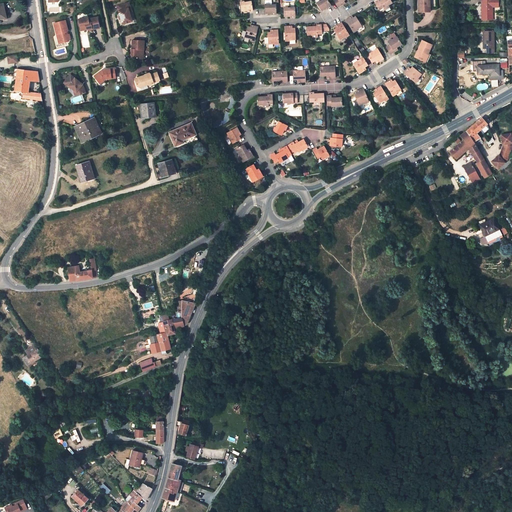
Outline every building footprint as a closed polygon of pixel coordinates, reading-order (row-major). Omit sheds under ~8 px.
[(331,5),(327,0),(323,0),(317,4),(321,10),(323,8),(324,9),(327,7),(331,5)] [(380,10),(383,8),(384,10),(389,7),(388,5),(392,3),(390,0),(380,0),(379,1),(379,0),(378,0),(377,0),(375,2),(376,3),(380,10)] [(427,0),(418,0),(418,12),(429,12),(429,5),(428,5),(427,0)] [(498,0),(482,0),(482,20),(493,20),(493,7),(498,7),(498,0)] [(249,10),(253,9),(251,1),(240,3),(241,10),(245,9),(245,11),(249,10)] [(128,3),(117,7),(118,12),(119,12),(120,17),(121,20),(123,25),(132,22),(129,13),(128,9),(130,8),(128,3)] [(265,9),(265,12),(268,12),(268,13),(272,13),(276,13),(275,5),(265,5),(265,9)] [(294,8),(284,8),(284,15),(287,15),(287,16),(290,16),(295,16),(294,8)] [(361,26),(355,16),(353,18),(352,16),(349,18),(346,20),(353,31),(361,26)] [(88,18),(78,20),(80,27),(83,29),(83,31),(88,30),(88,29),(91,28),(92,30),(99,29),(97,18),(88,20),(88,18)] [(65,21),(54,24),(58,40),(59,40),(60,44),(69,42),(70,40),(69,35),(67,35),(66,32),(68,32),(65,21)] [(345,29),(342,22),(336,26),(335,26),(336,28),(334,30),(340,39),(348,34),(345,29)] [(317,26),(307,27),(307,35),(312,35),(312,37),(317,37),(317,34),(322,34),(321,31),(325,31),(325,24),(321,25),(318,25),(317,25),(317,26)] [(248,26),(245,38),(255,40),(258,27),(253,26),(251,25),(250,27),(248,26)] [(285,26),(285,40),(295,39),(295,28),(292,28),(292,26),(290,26),(285,26)] [(268,33),(268,44),(278,44),(278,30),(273,30),(270,30),(271,32),(268,33)] [(494,31),(484,31),(484,49),(486,49),(486,53),(494,53),(494,49),(494,31)] [(396,36),(388,41),(389,44),(386,46),(390,53),(396,50),(394,47),(396,47),(401,43),(396,36)] [(144,41),(132,41),(132,50),(131,59),(141,59),(141,55),(144,55),(144,41)] [(423,41),(415,57),(424,62),(428,54),(432,45),(423,41)] [(383,58),(377,48),(369,53),(367,54),(372,62),(375,60),(377,58),(379,61),(383,58)] [(16,55),(7,56),(8,64),(17,62),(16,55)] [(353,63),(359,73),(363,70),(362,68),(364,66),(367,64),(363,57),(353,63)] [(473,71),(478,71),(477,66),(486,65),(485,61),(472,61),(473,71)] [(503,79),(502,71),(499,71),(499,64),(486,65),(477,66),(478,71),(478,74),(488,74),(491,73),(491,76),(491,80),(503,79)] [(334,66),(320,67),(320,75),(327,75),(329,75),(330,78),(335,77),(334,66)] [(404,73),(414,81),(421,74),(412,67),(410,69),(408,68),(404,73)] [(15,91),(23,92),(28,92),(29,82),(39,82),(37,71),(17,69),(15,91)] [(101,71),(94,77),(98,83),(102,80),(104,82),(106,80),(115,78),(113,69),(106,71),(106,72),(105,72),(105,71),(101,71)] [(305,70),(293,71),(293,79),(297,79),(300,79),(300,81),(305,81),(305,70)] [(287,79),(287,71),(272,72),(272,80),(279,80),(281,80),(282,80),(282,83),(287,82),(287,79)] [(144,75),(138,78),(135,82),(136,86),(139,87),(147,85),(148,86),(151,85),(151,84),(158,81),(159,81),(157,73),(150,75),(148,76),(146,77),(144,75)] [(70,75),(64,83),(68,87),(69,87),(73,90),(76,93),(78,96),(86,93),(84,88),(82,86),(80,85),(80,83),(70,75)] [(385,83),(392,95),(400,89),(394,80),(392,81),(391,79),(385,83)] [(388,97),(381,86),(374,90),(376,91),(373,93),(379,103),(388,97)] [(354,94),(359,105),(368,101),(363,88),(356,91),(357,93),(354,94)] [(324,94),(314,94),(314,92),(309,93),(310,102),(314,102),(314,104),(320,104),(320,102),(324,102),(324,95),(324,94)] [(297,93),(283,94),(283,103),(293,102),(293,103),(297,103),(297,93)] [(263,107),(269,107),(269,104),(273,104),(272,95),(268,95),(268,97),(258,97),(259,105),(263,105),(263,107)] [(327,95),(328,104),(331,104),(332,106),(342,106),(341,97),(335,97),(334,97),(334,95),(327,95)] [(153,103),(140,105),(142,117),(155,116),(153,103)] [(98,117),(75,127),(82,142),(84,141),(101,133),(100,130),(96,122),(99,120),(98,117)] [(475,123),(480,130),(487,124),(481,118),(475,123)] [(279,122),(274,131),(280,135),(282,132),(283,132),(286,125),(279,122)] [(191,123),(169,133),(177,152),(199,142),(191,123)] [(474,135),(476,133),(480,130),(475,123),(468,129),(470,132),(471,131),(474,135)] [(227,133),(233,144),(241,139),(239,136),(237,134),(240,133),(237,128),(227,133)] [(465,132),(474,142),(480,138),(476,133),(474,135),(471,131),(470,132),(468,129),(465,132)] [(461,154),(468,148),(470,151),(477,163),(476,164),(483,177),(484,178),(491,174),(475,144),(474,142),(465,132),(460,136),(463,140),(449,152),(456,159),(461,154)] [(331,140),(330,145),(341,147),(343,135),(333,134),(333,138),(331,138),(331,140)] [(510,134),(501,135),(503,145),(503,146),(500,155),(499,156),(498,156),(491,162),(497,169),(504,163),(502,160),(505,157),(508,158),(511,149),(508,148),(508,144),(511,143),(510,134)] [(299,142),(297,143),(296,141),(293,143),(290,144),(294,152),(298,150),(299,152),(308,147),(303,139),(299,142)] [(236,149),(243,162),(253,156),(250,152),(248,153),(247,150),(243,145),(236,149)] [(280,163),(289,158),(287,156),(291,153),(287,146),(281,149),(283,152),(280,153),(278,154),(276,155),(280,163)] [(316,148),(313,150),(318,158),(321,156),(323,159),(329,155),(324,146),(321,148),(317,150),(316,148)] [(463,157),(470,151),(468,148),(461,154),(463,157)] [(171,160),(158,164),(162,177),(175,173),(171,160)] [(76,165),(80,176),(81,176),(82,178),(80,178),(81,182),(86,180),(86,179),(93,177),(89,162),(76,165)] [(253,164),(246,169),(253,182),(263,176),(260,172),(258,173),(256,170),(253,164)] [(473,167),(465,172),(469,178),(470,180),(478,176),(473,167)] [(494,218),(480,225),(485,236),(499,229),(494,218)] [(487,240),(501,233),(499,229),(485,236),(487,240)] [(68,267),(70,281),(98,277),(95,259),(90,260),(91,270),(80,272),(79,266),(68,267)] [(181,300),(181,310),(181,318),(184,325),(186,324),(188,320),(189,318),(195,304),(181,300)] [(160,313),(152,315),(154,321),(157,320),(157,317),(161,316),(160,313)] [(169,320),(164,321),(164,322),(167,335),(175,333),(174,327),(184,325),(181,318),(172,319),(169,320)] [(157,334),(159,342),(168,340),(167,335),(164,322),(159,323),(160,329),(162,328),(163,332),(161,333),(157,334)] [(159,342),(161,351),(165,350),(169,349),(170,349),(168,340),(159,342)] [(154,343),(150,344),(151,347),(152,353),(161,351),(159,342),(158,342),(154,343)] [(28,364),(42,356),(37,349),(36,350),(34,346),(25,350),(28,355),(23,358),(28,364)] [(149,368),(155,366),(161,364),(160,360),(153,362),(152,358),(145,361),(149,368)] [(149,368),(145,361),(139,363),(142,369),(143,371),(149,368)] [(64,418),(49,425),(52,431),(60,428),(67,425),(64,418)] [(188,425),(181,423),(178,433),(185,435),(188,425)] [(63,435),(60,428),(52,431),(55,438),(63,435)] [(73,435),(71,435),(72,442),(79,441),(78,429),(72,429),(73,435)] [(190,444),(190,445),(188,452),(187,457),(194,459),(198,448),(198,447),(193,445),(190,444)] [(143,453),(133,451),(129,464),(140,467),(143,453)] [(168,477),(177,479),(181,466),(175,464),(172,463),(168,477)] [(79,465),(75,469),(79,473),(83,470),(79,465)] [(177,479),(168,477),(165,487),(177,490),(180,481),(180,480),(177,479)] [(142,497),(146,501),(152,488),(149,486),(146,485),(143,483),(138,489),(136,492),(142,497)] [(177,490),(165,487),(162,498),(174,501),(177,490)] [(78,489),(72,496),(82,505),(88,499),(78,489)] [(131,499),(121,509),(123,511),(137,511),(141,507),(137,504),(142,497),(136,492),(134,490),(128,497),(129,497),(131,499)] [(129,497),(120,508),(121,509),(131,499),(129,497)] [(9,506),(5,507),(6,511),(17,511),(18,511),(20,511),(27,508),(23,499),(16,502),(17,504),(12,507),(9,506)]
